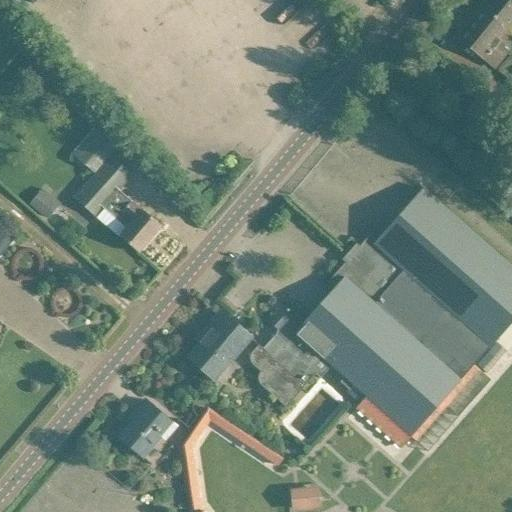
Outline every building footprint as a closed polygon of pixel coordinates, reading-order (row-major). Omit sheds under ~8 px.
[(511,0),(487,0),(457,37),(473,50),(495,68),(511,47),(511,0)] [(166,48),(159,56),(198,93),(205,85),(166,48)] [(324,53),(307,66),(316,78),(334,65),(324,53)] [(496,119),(485,111),(462,139),(472,148),(496,119)] [(162,227),(147,213),(119,190),(133,175),(112,156),(122,143),(100,124),(74,154),(96,173),(74,199),(96,217),(104,208),(127,229),(120,237),(124,240),(139,253),(162,227)] [(31,198),(42,187),(24,171),(14,182),(31,198)] [(492,379),(482,371),(475,364),(498,338),(504,345),(500,349),(505,353),(510,348),(511,350),(511,266),(439,202),(424,188),(374,244),(375,245),(368,253),(357,243),(342,260),(353,270),(346,278),(345,277),(305,322),(296,333),(296,334),(286,345),(278,339),(275,336),(264,348),(263,349),(289,372),(300,359),(310,367),(321,354),(332,364),(330,365),(343,377),(344,375),(413,436),(412,437),(414,439),(419,443),(428,452),(492,379)] [(30,205),(48,219),(61,204),(43,189),(30,205)] [(189,358),(215,380),(251,337),(221,312),(202,334),(204,336),(200,342),(201,343),(189,358)] [(296,333),(305,322),(299,316),(278,339),(286,345),(296,334),(296,333)] [(263,349),(264,348),(260,345),(252,354),(251,356),(251,361),(252,363),(261,372),(259,374),(258,377),(258,381),(261,385),(286,407),(315,373),(321,377),(330,365),(332,364),(321,354),(310,367),(300,359),(289,372),(263,349)] [(344,375),(343,377),(341,382),(348,389),(346,393),(360,405),(356,410),(348,419),(392,459),(412,437),(413,436),(344,375)] [(177,426),(161,413),(146,400),(133,416),(136,419),(120,437),(135,451),(143,457),(162,435),(166,439),(177,426)] [(192,510),(202,509),(192,447),(210,422),(277,467),(284,458),(208,408),(182,445),(192,510)] [(317,487),(304,489),(306,510),(320,509),(317,487)]
